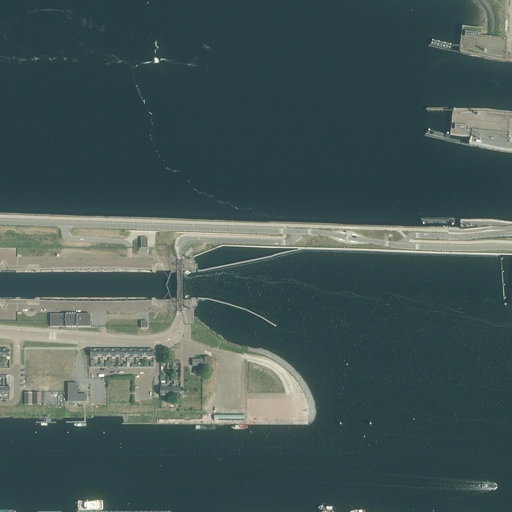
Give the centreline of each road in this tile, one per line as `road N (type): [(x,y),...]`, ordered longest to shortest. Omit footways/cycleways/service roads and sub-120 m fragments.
road 1 (tertiary): [(0,331),(168,340),(179,323),(184,241),(286,239),(302,228)]
road 2 (tertiary): [(0,220),(284,228)]
